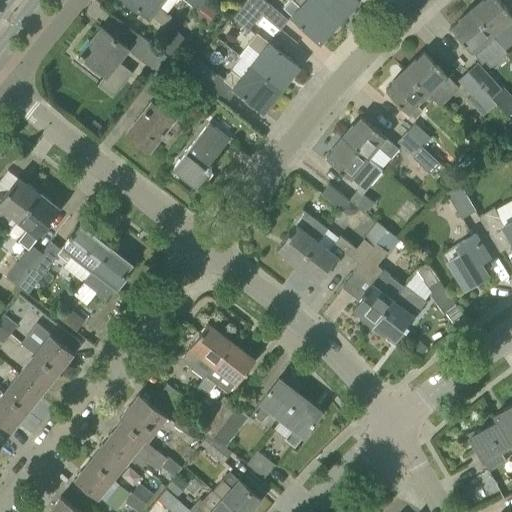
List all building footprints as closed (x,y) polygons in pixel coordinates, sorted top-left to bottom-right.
[(158,6),(162,0),(126,0),(138,10),(140,9),(157,22),(166,12),(158,6)] [(184,0),(197,11),(205,0),(184,0)] [(247,32),(262,14),(245,0),(244,0),(230,17),(247,32)] [(269,4),(268,5),(262,0),(245,0),(262,14),(280,30),(288,21),(269,4)] [(338,23),(314,0),(287,0),(282,7),(291,16),(290,17),(318,44),(338,23)] [(314,0),(338,23),(358,1),(356,0),(314,0)] [(495,0),(484,0),(471,11),(501,47),(502,46),(504,50),(511,43),(511,15),(510,17),(495,0)] [(501,47),(471,11),(449,29),(470,53),(472,51),(481,63),(501,47)] [(97,84),(108,93),(114,98),(132,72),(118,62),(129,49),(102,27),(80,54),(105,74),(97,84)] [(250,65),(281,90),(299,67),(257,34),(248,45),(259,53),(250,65)] [(165,55),(140,36),(129,49),(154,69),(165,55)] [(184,48),(170,36),(161,48),(176,59),(184,48)] [(422,52),(403,72),(426,94),(426,93),(440,107),(459,88),(445,74),(422,52)] [(149,80),(160,89),(178,66),(165,55),(154,69),(156,71),(149,80)] [(188,72),(207,88),(217,75),(197,60),(188,72)] [(490,99),(501,90),(477,63),(466,73),(490,99)] [(281,90),(250,65),(241,77),(229,67),(220,79),(264,112),(281,90)] [(406,113),(408,111),(415,119),(422,111),(415,104),(426,94),(403,72),(384,91),(406,113)] [(458,80),(471,95),(467,99),(483,116),(495,105),(490,99),(466,73),(458,80)] [(149,150),(173,118),(151,101),(127,134),(149,150)] [(343,138),(375,165),(375,164),(368,157),(377,146),(391,158),(399,149),(385,137),(384,138),(360,118),(343,138)] [(430,137),(415,123),(405,133),(421,147),(430,137)] [(228,139),(207,124),(173,169),(196,186),(211,167),(208,165),(228,139)] [(413,156),(421,147),(405,133),(397,142),(413,156)] [(358,184),(375,165),(343,138),(325,160),(350,179),(350,178),(358,184)] [(475,175),(466,174),(464,188),(473,189),(475,175)] [(0,207),(17,221),(39,193),(18,177),(9,189),(0,190),(0,207)] [(461,218),(475,210),(458,181),(445,191),(461,218)] [(321,194),(340,209),(347,200),(328,185),(321,194)] [(348,200),(359,209),(365,214),(374,203),(357,189),(348,200)] [(39,193),(17,221),(28,228),(18,241),(28,249),(6,278),(18,286),(43,254),(32,246),(39,237),(60,209),(39,193)] [(340,209),(347,215),(355,214),(359,209),(348,200),(347,200),(340,209)] [(499,251),(511,244),(511,209),(511,219),(503,225),(493,207),(479,215),(499,251)] [(292,222),(296,225),(276,249),(297,265),(326,228),(303,209),(292,222)] [(329,250),(318,241),(327,229),(326,228),(297,265),(319,282),(338,258),(341,260),(347,254),(359,263),(375,242),(385,229),(376,222),(356,248),(340,236),(329,250)] [(90,272),(92,269),(109,246),(81,224),(58,254),(67,261),(70,257),(90,272)] [(478,262),(487,257),(475,234),(444,253),(464,287),(486,274),(478,262)] [(352,308),(372,324),(403,284),(383,269),(382,270),(377,265),(387,251),(375,242),(359,263),(353,271),(370,284),(352,308)] [(124,273),(132,264),(109,246),(92,269),(105,279),(99,289),(96,292),(107,300),(109,297),(116,286),(117,287),(127,275),(124,273)] [(43,254),(18,286),(28,294),(53,262),(43,254)] [(428,288),(439,281),(426,263),(416,271),(428,288)] [(403,284),(372,324),(394,341),(414,315),(425,301),(403,284)] [(66,305),(57,317),(76,331),(84,320),(66,305)] [(17,325),(3,314),(0,316),(0,328),(9,335),(17,325)] [(189,368),(204,379),(232,343),(207,324),(180,360),(189,368)] [(9,335),(0,328),(0,340),(3,343),(9,335)] [(50,333),(34,353),(58,372),(74,353),(50,333)] [(423,355),(429,347),(421,340),(415,348),(423,355)] [(253,360),(232,343),(204,379),(196,388),(206,396),(215,384),(227,393),(235,382),(236,383),(253,360)] [(34,353),(18,373),(43,392),(58,372),(34,353)] [(18,373),(3,392),(27,412),(43,392),(18,373)] [(270,410),(281,418),(299,395),(278,379),(250,413),(261,421),(270,410)] [(166,384),(158,394),(178,411),(187,400),(166,384)] [(0,422),(11,432),(27,412),(3,392),(0,395),(0,422)] [(125,410),(154,432),(167,415),(138,393),(125,410)] [(321,412),(299,395),(281,418),(294,428),(284,440),(294,447),(321,412)] [(237,407),(224,396),(200,427),(208,434),(207,435),(212,439),(237,407)] [(511,404),(493,415),(497,422),(509,445),(511,450),(511,445),(511,444),(511,404)] [(219,444),(224,448),(249,417),(237,407),(212,439),(219,444)] [(121,421),(114,429),(176,476),(182,468),(168,456),(166,458),(143,440),(144,439),(147,441),(154,432),(125,410),(118,418),(121,421)] [(199,428),(181,415),(173,425),(191,439),(199,428)] [(488,472),(505,461),(511,457),(511,450),(509,445),(497,422),(479,430),(477,428),(466,434),(488,472)] [(114,429),(101,446),(125,464),(130,457),(143,467),(147,462),(157,470),(161,466),(174,477),(176,476),(114,429)] [(199,445),(210,454),(219,444),(212,439),(207,435),(199,445)] [(101,446),(88,463),(129,494),(130,493),(113,480),(125,464),(101,446)] [(247,464),(264,478),(275,464),(257,451),(247,464)] [(129,494),(88,463),(74,480),(99,499),(100,498),(115,510),(129,494)] [(213,492),(235,511),(248,511),(260,499),(231,473),(213,492)] [(168,484),(167,486),(176,495),(187,483),(177,474),(174,477),(172,480),(170,482),(168,484)] [(132,494),(146,505),(153,495),(139,484),(132,494)] [(157,499),(155,501),(169,511),(192,511),(189,510),(166,489),(157,499)] [(235,511),(213,492),(197,510),(198,511),(235,511)] [(132,494),(125,503),(136,511),(140,511),(146,505),(132,494)] [(54,511),(83,511),(61,495),(51,509),(54,511)]
